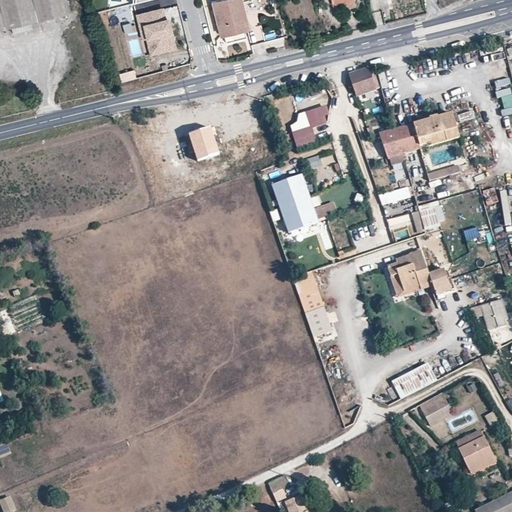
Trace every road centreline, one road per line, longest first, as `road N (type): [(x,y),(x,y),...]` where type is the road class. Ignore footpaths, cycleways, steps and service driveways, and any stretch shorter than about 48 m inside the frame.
road 1 (tertiary): [(208,81),(511,9)]
road 2 (unclassified): [(183,511),(355,433),(365,413),(360,381)]
road 3 (tertiary): [(0,132),(208,81)]
road 4 (unknown): [(310,56),(380,242)]
road 5 (unclassified): [(360,381),(463,341),(452,308)]
